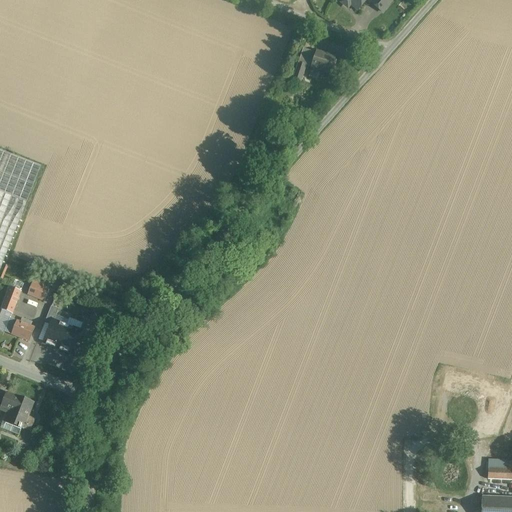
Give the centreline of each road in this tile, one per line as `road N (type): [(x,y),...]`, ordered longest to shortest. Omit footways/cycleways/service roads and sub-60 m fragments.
road 1 (unclassified): [(83,388),(389,49)]
road 2 (residential): [(263,0),(389,49)]
road 3 (unclassified): [(92,511),(83,388)]
